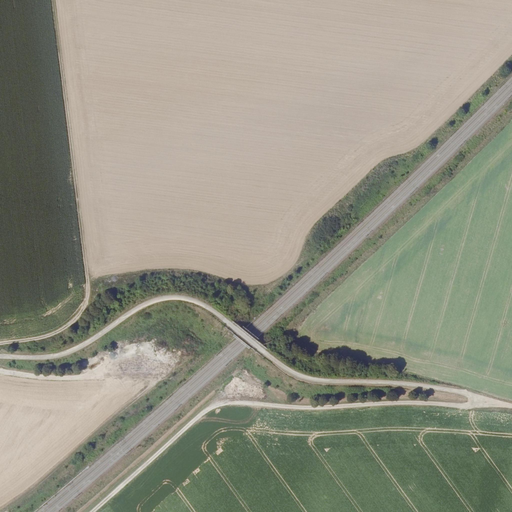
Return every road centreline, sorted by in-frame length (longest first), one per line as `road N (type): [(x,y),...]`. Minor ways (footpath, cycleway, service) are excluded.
road 1 (track): [(0,356),(71,351),(144,305),(180,297),(213,309),(309,378),(417,385),(497,403)]
road 2 (track): [(497,403),(223,403),(94,511)]
road 3 (track): [(53,0),(87,304),(59,331),(0,343)]
road 4 (track): [(0,371),(64,378),(131,365)]
